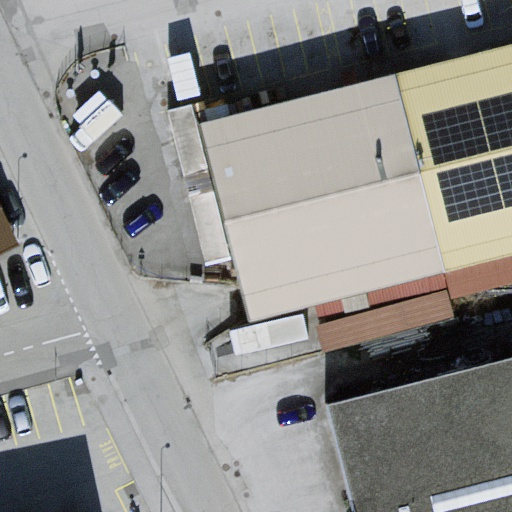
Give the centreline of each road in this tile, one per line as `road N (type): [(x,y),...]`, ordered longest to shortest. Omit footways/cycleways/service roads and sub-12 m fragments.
road 1 (residential): [(0,61),(129,313)]
road 2 (residential): [(129,313),(222,511)]
road 3 (residential): [(0,351),(129,313)]
